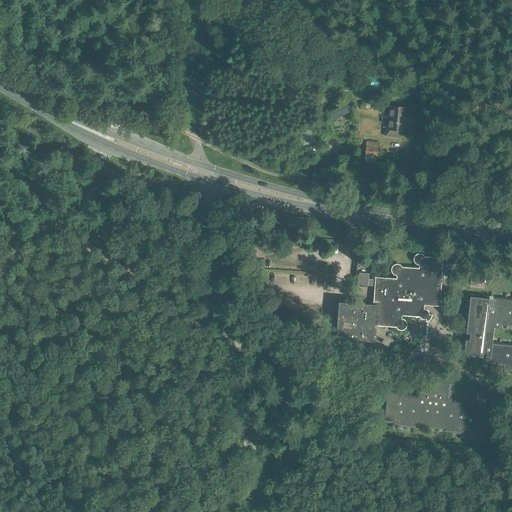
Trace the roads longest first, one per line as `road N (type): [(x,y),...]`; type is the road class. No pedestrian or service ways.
road 1 (secondary): [(511,231),(202,179)]
road 2 (secondary): [(202,179),(67,126),(0,85)]
road 3 (track): [(0,231),(199,208)]
road 4 (track): [(191,136),(45,0)]
road 5 (unclassified): [(202,179),(199,208),(229,352)]
road 6 (unclassified): [(263,511),(229,352)]
road 7 (track): [(129,0),(191,136)]
